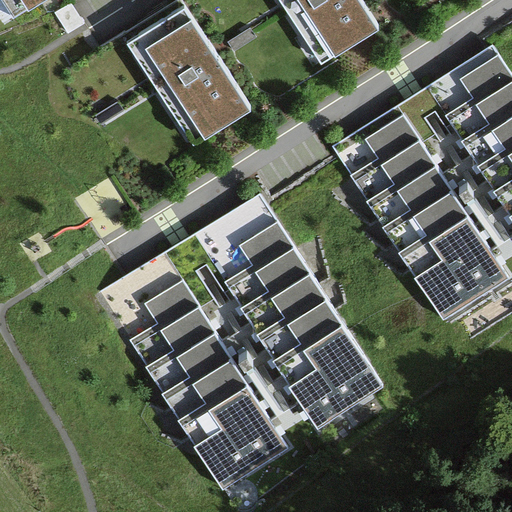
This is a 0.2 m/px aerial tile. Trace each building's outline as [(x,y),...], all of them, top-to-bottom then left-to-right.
[(0,0),(0,8),(7,21),(40,0),(0,0)] [(361,0),(265,0),(315,75),(382,31),(361,0)] [(177,1),(111,47),(188,157),(253,112),(177,1)] [(511,73),(493,44),(433,81),(461,125),(429,145),(402,101),(335,143),(445,316),(510,275),(498,256),(511,247),(511,73)] [(383,379),(261,191),(198,232),(254,319),(224,338),(168,251),(104,292),(226,480),(289,440),(274,416),(303,397),(319,420),(383,379)]
